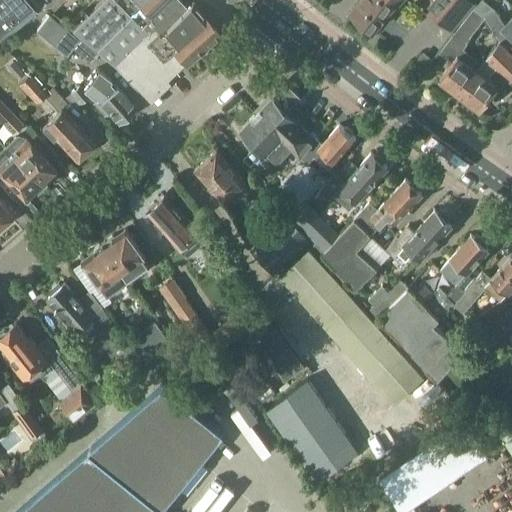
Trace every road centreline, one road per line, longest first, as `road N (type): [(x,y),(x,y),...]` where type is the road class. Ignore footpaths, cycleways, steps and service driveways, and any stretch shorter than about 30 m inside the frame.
road 1 (residential): [(0,287),(267,42)]
road 2 (tertiary): [(498,184),(286,21)]
